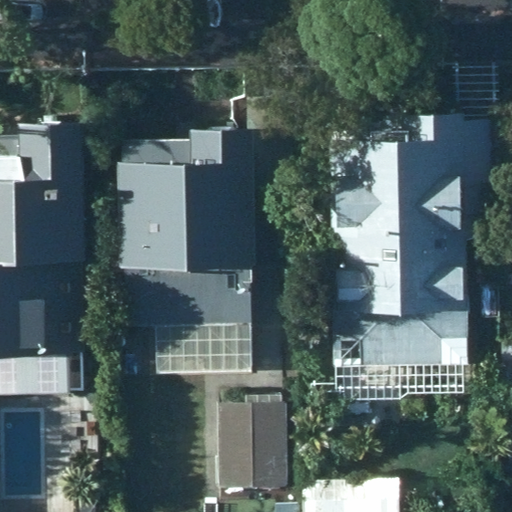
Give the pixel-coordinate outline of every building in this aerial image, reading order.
[(186,140),(112,139),(115,245),(109,245),(109,273),(121,273),(123,327),(146,326),(148,377),(251,374),(246,175),(290,173),(287,96),(247,97),(248,132),(186,134),(186,140)] [(407,140),(327,143),(330,368),(464,366),(462,178),(496,178),(495,119),(460,120),(460,113),(406,113),(407,140)] [(80,358),(78,123),(7,123),(8,159),(0,159),(0,385),(14,385),(14,359),(80,358)] [(241,401),(215,401),(214,459),(201,458),(200,486),(287,488),(288,390),(243,390),(241,401)] [(327,480),(327,511),(398,511),(398,478),(327,480)]
